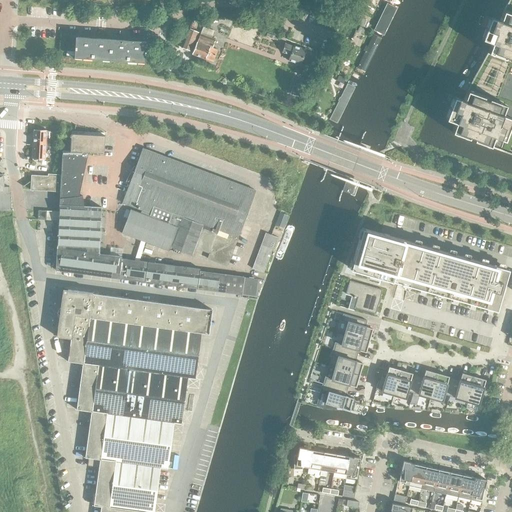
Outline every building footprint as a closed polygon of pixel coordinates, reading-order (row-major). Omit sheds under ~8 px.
[(395,7),(385,2),(372,29),(381,34),(395,7)] [(488,53),(511,61),(511,14),(503,11),(500,21),(489,17),(481,39),(491,43),(488,53)] [(203,22),(193,17),(188,28),(181,48),(191,52),(203,22)] [(215,40),(212,39),(214,31),(203,26),(200,34),(197,42),(196,42),(192,54),(213,62),(217,50),(212,48),(215,40)] [(380,39),(371,34),(354,71),(363,75),(380,39)] [(109,60),(111,39),(75,36),(74,58),(109,60)] [(146,41),(111,39),(109,60),(145,63),(146,41)] [(293,46),(285,43),(282,52),(290,55),(288,60),(300,65),(302,60),(308,62),(311,53),(305,51),(306,50),(293,45),(293,46)] [(354,87),(346,83),(328,119),(336,123),(354,87)] [(452,132),(489,146),(490,147),(491,147),(500,150),(511,118),(502,115),(505,106),(506,105),(467,90),(463,101),(453,97),(445,118),(455,122),(452,132)] [(45,160),(46,130),(34,129),(32,159),(45,160)] [(104,153),(105,135),(71,133),(70,151),(62,151),(60,174),(59,191),(59,205),(58,232),(55,270),(242,294),(244,277),(199,271),(200,269),(140,261),(136,260),(121,258),(122,256),(99,253),(101,207),(83,206),(82,196),(78,196),(88,152),(104,153)] [(130,209),(121,233),(143,241),(136,260),(140,261),(147,242),(168,250),(169,248),(191,256),(195,247),(209,253),(207,258),(227,266),(255,190),(143,148),(122,203),(141,210),(140,213),(130,209)] [(8,187),(3,187),(3,185),(3,175),(0,174),(0,211),(10,211),(10,192),(9,192),(8,187)] [(30,190),(59,191),(60,174),(48,174),(47,176),(31,175),(30,190)] [(351,193),(353,187),(350,186),(351,184),(345,182),(342,190),(351,193)] [(362,228),(350,269),(366,274),(397,283),(402,284),(408,286),(497,311),(509,270),(362,228)] [(276,237),(265,233),(252,268),(263,272),(276,237)] [(259,279),(244,277),(242,294),(257,297),(259,279)] [(346,294),(353,296),(353,297),(355,298),(355,296),(357,297),(354,308),(375,314),(382,290),(349,280),(348,285),(346,294)] [(63,289),(56,336),(71,338),(67,361),(82,363),(76,409),(91,411),(85,457),(88,458),(87,465),(94,466),(98,467),(93,505),(101,506),(99,511),(153,511),(160,468),(167,469),(174,423),(181,424),(187,378),(195,379),(201,333),(209,334),(212,309),(92,293),(63,289)] [(369,340),(372,328),(365,326),(367,320),(343,313),(342,314),(341,321),(347,323),(344,333),(368,340),(369,340)] [(365,352),(366,352),(369,340),(368,340),(344,333),(341,343),(341,344),(335,342),(333,349),(357,355),(358,350),(365,352)] [(362,363),(355,361),(357,355),(333,349),(331,355),(337,357),(334,368),(359,375),(363,363),(362,363)] [(388,367),(386,374),(380,372),(375,389),(393,394),(400,370),(388,367)] [(325,377),(323,383),(347,390),(348,385),(355,387),(356,387),(359,375),(334,368),(331,378),(325,377)] [(412,393),(417,375),(400,370),(393,394),(405,398),(407,391),(412,393)] [(412,393),(430,398),(437,373),(425,370),(423,377),(417,375),(412,393)] [(449,396),(454,378),(437,373),(430,398),(442,401),(444,394),(449,396)] [(461,373),(459,380),(454,378),(449,396),(466,401),(473,377),(461,373)] [(480,397),(486,399),(491,382),(473,377),(466,401),(478,404),(480,397)] [(323,383),(321,390),(328,392),(323,408),(336,410),(336,409),(336,406),(349,410),(350,408),(349,408),(352,399),(352,400),(353,398),(345,395),(347,390),(323,383)] [(303,466),(308,467),(311,450),(307,449),(299,447),(297,455),(293,455),(293,469),(302,469),(303,466)] [(314,468),(321,469),(324,452),(311,450),(308,467),(307,473),(313,474),(314,468)] [(326,470),(333,471),(336,454),(324,452),(321,469),(320,475),(325,476),(326,470)] [(345,479),(346,474),(349,456),(336,454),(333,471),(332,477),(345,479)] [(353,457),(349,456),(346,474),(350,474),(350,477),(356,478),(360,458),(353,457)] [(409,462),(403,461),(398,481),(404,482),(404,485),(409,486),(414,464),(409,463),(409,462)] [(414,464),(409,486),(421,489),(426,467),(414,464)] [(438,469),(426,467),(421,489),(433,491),(434,487),(438,469)] [(438,469),(434,487),(433,491),(445,494),(450,472),(438,469)] [(458,497),(459,492),(463,475),(450,472),(445,494),(458,497)] [(459,492),(471,495),(475,478),(463,475),(459,492)] [(479,479),(475,478),(471,495),(476,496),(475,498),(482,500),(486,480),(479,478),(479,479)] [(354,498),(355,491),(343,489),(342,496),(354,498)] [(393,500),(405,503),(406,497),(394,494),(393,500)] [(346,506),(358,508),(359,502),(347,500),(346,506)] [(391,510),(390,511),(410,511),(412,508),(392,503),(390,510),(391,510)]
